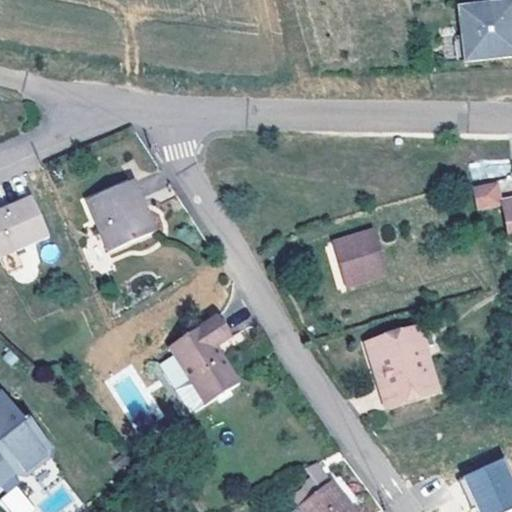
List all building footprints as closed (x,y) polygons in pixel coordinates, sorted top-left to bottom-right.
[(511,4),(511,3),(461,10),(468,62),(511,57),(511,4)] [(132,182),(86,201),(107,252),(153,233),(132,182)] [(29,197),(0,210),(0,256),(47,236),(29,197)] [(511,201),(500,204),(509,247),(511,246),(511,201)] [(333,256),(347,301),(383,290),(369,244),(333,256)] [(338,304),(347,301),(333,256),(324,259),(338,304)] [(230,338),(216,318),(168,349),(178,366),(188,381),(204,406),(238,384),(223,360),(215,348),(230,338)] [(416,336),(366,350),(372,374),(380,372),(391,412),(433,401),(416,336)] [(372,374),(381,415),(391,412),(380,372),(372,374)] [(204,406),(188,381),(173,391),(188,413),(204,406)] [(0,455),(1,457),(0,457),(0,458),(14,475),(26,476),(48,459),(49,447),(23,423),(27,421),(0,395),(0,455)] [(511,473),(503,456),(460,478),(477,511),(501,511),(511,506),(511,473)] [(0,480),(14,475),(0,458),(0,480)] [(329,483),(315,466),(304,475),(318,492),(329,483)] [(350,511),(329,483),(318,492),(296,508),(298,511),(350,511)] [(19,485),(0,496),(0,499),(7,511),(33,511),(34,511),(19,485)]
